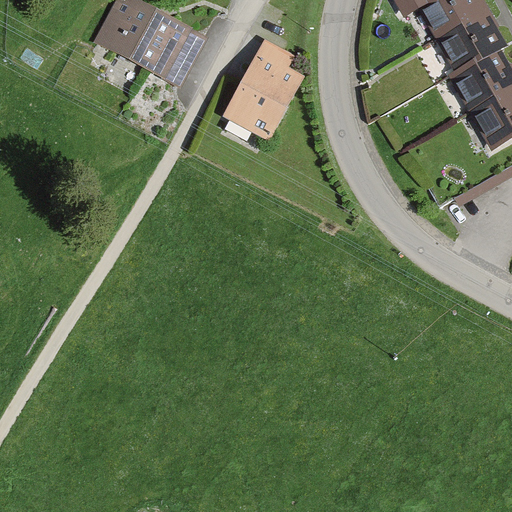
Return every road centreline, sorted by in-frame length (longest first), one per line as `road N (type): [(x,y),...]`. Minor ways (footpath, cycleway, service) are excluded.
road 1 (unclassified): [(254,0),(126,233),(0,432)]
road 2 (residential): [(342,0),(336,82),(367,185),(429,251),(511,297)]
